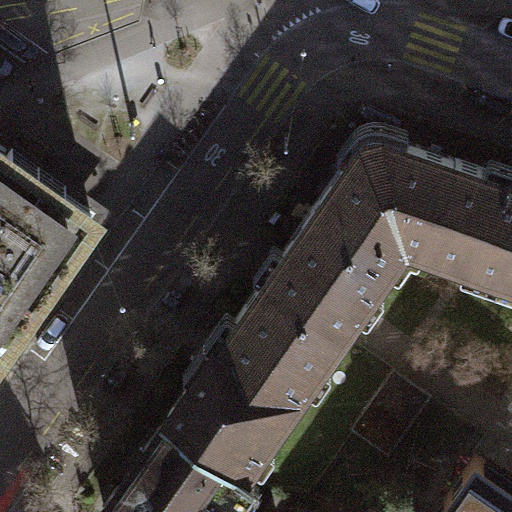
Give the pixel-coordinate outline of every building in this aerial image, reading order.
[(341,334),(406,241),(422,246),(454,156),(386,132),(379,131),(372,131),(365,134),(361,140),(263,279),(341,334)] [(0,340),(92,211),(0,146),(0,340)] [(511,176),(454,156),(422,246),(511,277),(511,176)] [(263,279),(167,416),(244,470),(341,334),(263,279)] [(434,393),(394,364),(350,426),(390,454),(434,393)] [(167,416),(115,489),(110,494),(106,499),(104,506),(103,511),(241,511),(230,504),(236,495),(239,498),(254,477),(244,470),(167,416)] [(511,511),(511,477),(476,453),(434,511),(511,511)]
